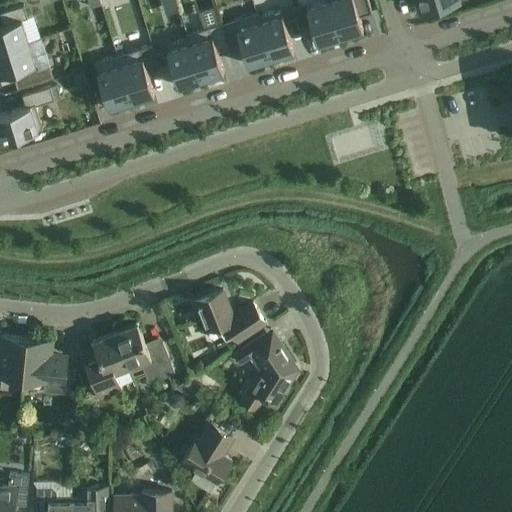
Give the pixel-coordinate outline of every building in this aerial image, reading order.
[(329,0),(326,0),(306,6),(317,43),(340,36),(329,0)] [(329,0),(340,36),(363,29),(359,15),(372,11),(368,0),(329,0)] [(454,0),(417,0),(420,10),(454,0)] [(256,11),(270,57),(293,50),(281,9),(258,16),(257,11),(256,11)] [(248,64),(270,57),(256,11),(234,18),(248,64)] [(0,49),(29,40),(22,18),(0,24),(0,49)] [(221,22),(187,33),(201,79),(224,72),(217,50),(229,46),(221,22)] [(201,79),(187,33),(186,33),(187,38),(165,45),(178,86),(201,79)] [(0,74),(36,63),(29,40),(0,49),(0,74)] [(140,47),(117,54),(131,100),(154,93),(140,47)] [(131,100),(117,54),(94,62),(108,107),(131,100)] [(45,66),(26,72),(30,86),(55,78),(51,65),(45,66)] [(74,73),(73,73),(77,84),(86,81),(83,70),(74,73)] [(50,85),(22,94),(26,105),(0,113),(0,140),(43,127),(35,104),(54,98),(50,85)] [(480,138),(446,141),(448,163),(483,160),(480,138)] [(237,341),(266,321),(253,301),(231,316),(227,305),(229,304),(223,289),(194,300),(206,330),(217,325),(219,329),(225,339),(234,335),(237,341)] [(137,322),(115,331),(128,366),(140,362),(148,382),(175,372),(163,341),(147,347),(137,322)] [(115,372),(128,366),(115,331),(92,340),(102,365),(88,370),(99,397),(122,388),(115,372)] [(1,377),(23,379),(27,337),(4,334),(2,351),(0,350),(0,385),(0,386),(1,377)] [(293,373),(294,373),(294,363),(293,363),(282,345),(284,344),(283,343),(271,351),(260,335),(234,352),(240,362),(254,354),(263,368),(252,386),(250,384),(240,399),(256,409),(265,395),(277,403),(278,402),(276,401),(293,373)] [(27,337),(23,379),(44,381),(43,390),(63,392),(67,357),(48,355),(49,339),(27,337)] [(223,453),(234,436),(211,422),(200,439),(197,437),(182,461),(197,470),(191,478),(209,489),(214,481),(216,482),(231,458),(223,453)] [(94,427),(85,428),(86,439),(95,435),(94,427)] [(109,439),(99,439),(98,452),(109,452),(109,439)] [(8,486),(0,484),(0,511),(13,511),(14,504),(26,505),(29,473),(9,471),(8,486)] [(72,511),(72,497),(56,497),(56,490),(52,486),(37,486),(36,511),(72,511)] [(88,497),(72,497),(72,511),(107,511),(107,486),(92,486),(87,490),(88,497)] [(171,511),(171,490),(141,490),(141,494),(114,494),(114,511),(171,511)]
